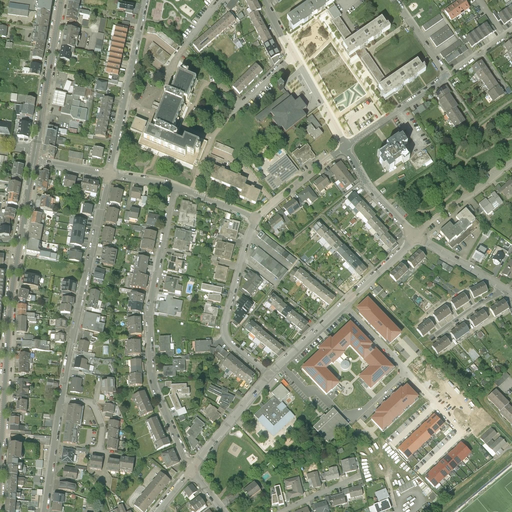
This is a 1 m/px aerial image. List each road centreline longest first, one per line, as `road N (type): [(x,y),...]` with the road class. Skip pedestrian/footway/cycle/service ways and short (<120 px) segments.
road 1 (tertiary): [(0,477),(13,278),(35,160)]
road 2 (residential): [(190,469),(152,377),(149,349),(149,309),(175,188)]
road 3 (residential): [(63,398),(108,175)]
road 4 (residential): [(108,175),(145,0)]
road 5 (residential): [(345,146),(262,0)]
road 6 (tertiary): [(36,150),(61,0)]
road 7 (residential): [(435,403),(344,305)]
road 8 (residential): [(445,77),(345,146)]
road 9 (residential): [(511,164),(416,236)]
